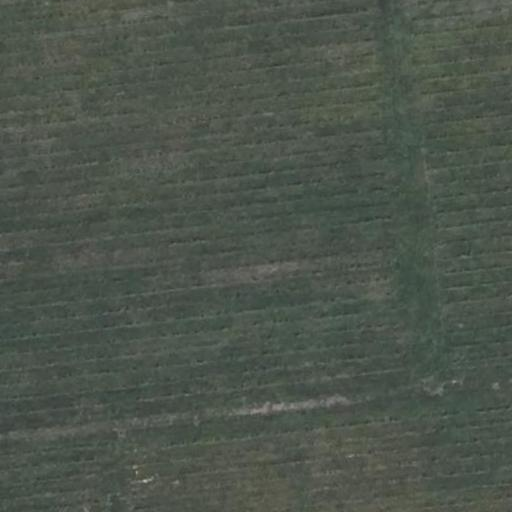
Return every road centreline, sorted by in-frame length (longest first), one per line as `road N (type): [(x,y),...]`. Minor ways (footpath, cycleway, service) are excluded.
road 1 (track): [(511,386),(0,445)]
road 2 (track): [(438,395),(394,0)]
